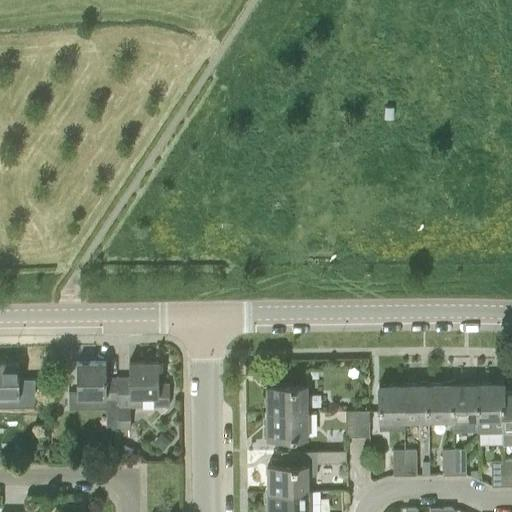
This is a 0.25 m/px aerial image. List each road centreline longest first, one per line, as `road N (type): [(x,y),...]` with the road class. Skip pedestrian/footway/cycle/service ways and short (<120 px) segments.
road 1 (residential): [(511,312),(207,314)]
road 2 (residential): [(207,314),(0,315)]
road 3 (residential): [(208,511),(207,314)]
road 4 (residential): [(128,511),(128,485),(114,475),(0,476)]
road 5 (residential): [(367,511),(393,492),(511,498)]
